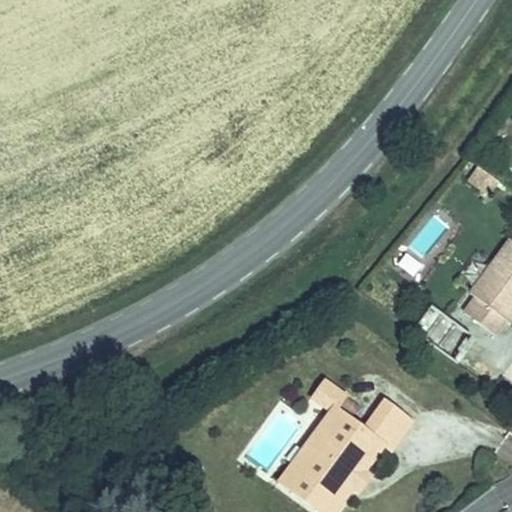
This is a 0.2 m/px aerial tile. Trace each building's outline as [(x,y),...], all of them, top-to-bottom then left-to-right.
[(511,218),(506,215),(466,270),(471,273),(459,289),(491,312),(502,296),(507,299),(511,292),(511,218)] [(455,362),(472,338),(427,308),(411,333),(455,362)] [(310,377),(328,390),(331,386),(334,388),(343,375),(322,360),(310,377)] [(389,430),(410,400),(382,380),(361,408),(334,388),(331,386),(328,390),(319,403),(327,408),(297,451),(289,445),(277,462),(328,499),(352,465),(346,461),(356,447),(363,451),(382,424),(389,430)] [(327,408),(319,403),(289,445),(297,451),(327,408)] [(363,451),(356,447),(346,461),(352,465),(358,470),(369,456),(363,451)]
